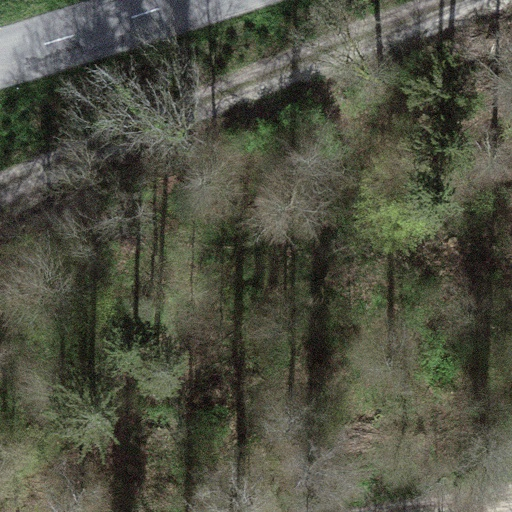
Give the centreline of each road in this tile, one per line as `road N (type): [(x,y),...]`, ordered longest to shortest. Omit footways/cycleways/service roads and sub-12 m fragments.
road 1 (residential): [(467,0),(0,187)]
road 2 (tertiary): [(0,57),(181,0)]
